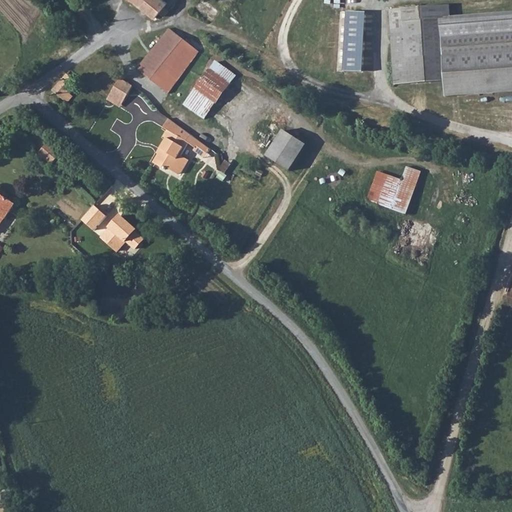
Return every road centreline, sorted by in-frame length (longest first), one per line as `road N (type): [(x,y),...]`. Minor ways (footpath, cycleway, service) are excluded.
road 1 (unclassified): [(28,93),(298,334),(350,408),(405,511)]
road 2 (track): [(511,244),(433,511)]
road 3 (track): [(173,18),(238,40),(338,96),(396,107)]
road 4 (track): [(376,0),(383,84),(396,107),(511,140)]
